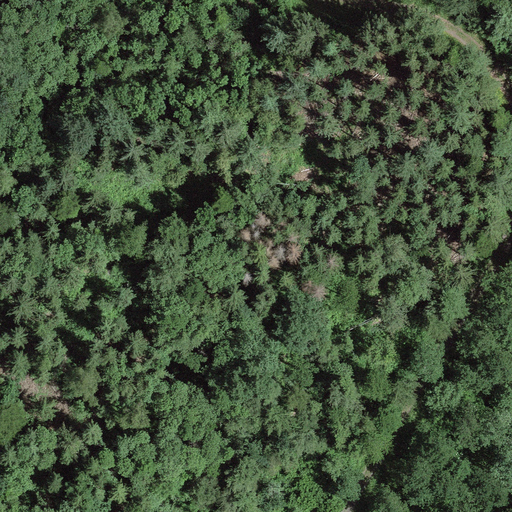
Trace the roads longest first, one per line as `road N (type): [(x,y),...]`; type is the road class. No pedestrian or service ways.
road 1 (track): [(359,511),(511,235)]
road 2 (track): [(511,90),(433,0)]
